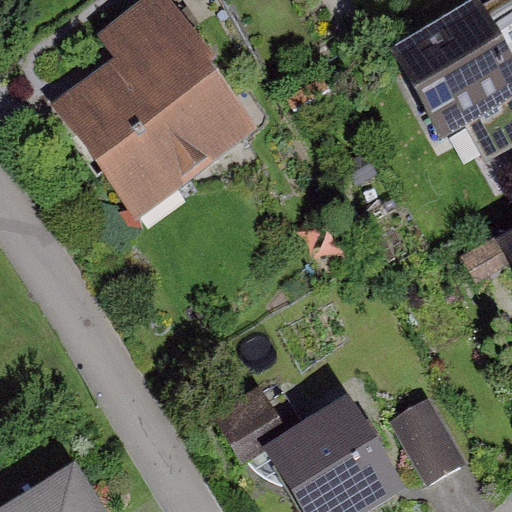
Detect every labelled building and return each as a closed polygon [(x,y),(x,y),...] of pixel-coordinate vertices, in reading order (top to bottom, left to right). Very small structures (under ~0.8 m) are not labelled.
[(51,112),(136,229),(259,140),(214,78),(219,75),(165,0),(155,0),(98,42),(115,66),(51,112)] [(511,5),(484,21),(511,71),(511,5)] [(511,71),(484,21),(481,17),(393,66),(441,152),(465,139),(511,112),(511,71)] [(511,112),(465,139),(483,172),(511,155),(511,112)] [(511,250),(500,258),(511,278),(511,250)] [(279,430),(261,398),(213,426),(231,457),(279,430)] [(391,427),(429,493),(449,482),(469,471),(431,404),(391,427)] [(269,465),(296,511),(374,511),(403,495),(355,414),(269,465)] [(99,511),(77,474),(11,511),(99,511)]
